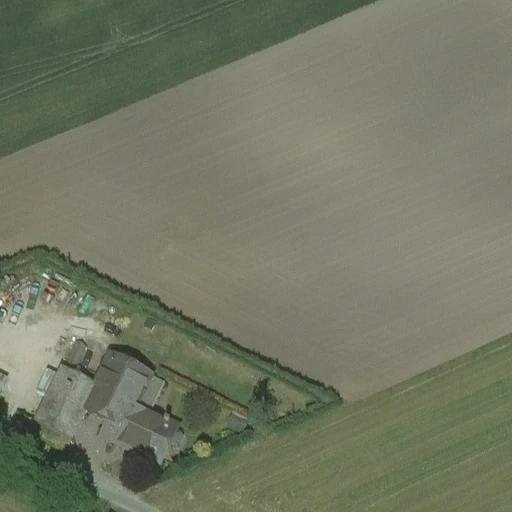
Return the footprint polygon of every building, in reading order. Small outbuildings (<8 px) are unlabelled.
[(150,380),(111,360),(101,381),(97,388),(137,408),(135,411),(150,380)] [(101,381),(76,368),(72,377),(97,390),(97,388),(101,381)] [(72,377),(62,373),(35,427),(51,435),(72,445),(88,412),(99,391),(97,390),(72,377)] [(137,408),(97,388),(97,390),(99,391),(88,412),(110,423),(124,429),(133,410),(135,411),(137,408)] [(135,411),(133,410),(124,429),(115,446),(160,468),(178,432),(135,411)] [(124,429),(110,423),(102,440),(115,446),(124,429)] [(35,427),(30,425),(25,435),(46,446),(51,435),(35,427)] [(72,445),(51,435),(46,446),(66,456),(72,445)]
